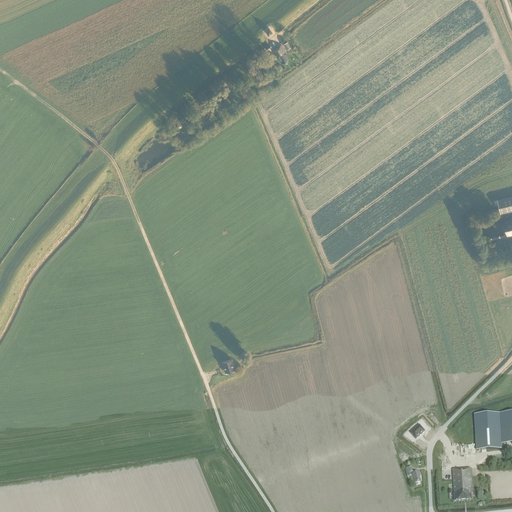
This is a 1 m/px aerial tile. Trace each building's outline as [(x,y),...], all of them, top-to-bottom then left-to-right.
[(277,56),(282,64),(288,60),(285,54),(286,53),(281,45),(273,50),(277,57),(277,56)] [(501,214),(511,211),(511,195),(497,199),(501,214)] [(511,217),(499,221),(501,231),(491,234),(492,239),(507,236),(507,237),(511,235),(511,217)] [(235,369),(232,359),(222,362),(225,372),(235,369)] [(511,443),(511,413),(474,415),(476,450),(501,449),(501,444),(511,443)] [(410,433),(416,439),(425,432),(419,425),(410,433)] [(460,445),(460,455),(476,454),(475,444),(460,445)] [(410,472),(412,472),(413,472),(412,471),(412,467),(405,469),(407,477),(411,476),(410,472)] [(452,470),(454,501),(471,500),(471,494),(473,494),(471,469),(452,470)] [(419,477),(420,477),(419,472),(411,474),(413,482),(415,482),(415,483),(420,482),(419,477)]
